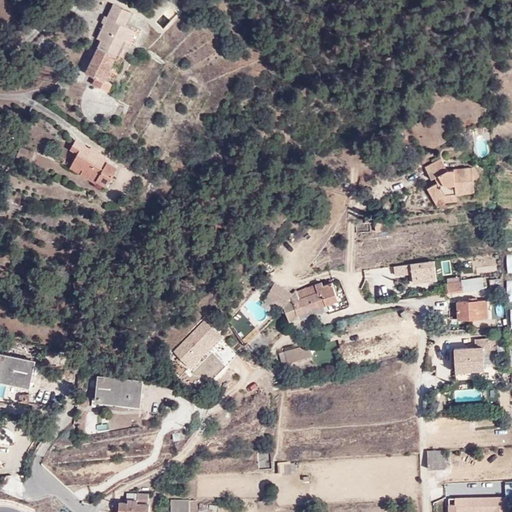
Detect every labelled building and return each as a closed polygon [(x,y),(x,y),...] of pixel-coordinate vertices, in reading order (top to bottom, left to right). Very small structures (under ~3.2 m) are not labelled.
[(107,4),(98,23),(120,33),(126,28),(121,26),(126,12),(107,4)] [(124,43),(127,36),(120,33),(98,23),(94,32),(99,35),(83,72),(92,78),(89,83),(105,90),(109,83),(101,79),(118,40),(124,43)] [(120,33),(127,36),(130,30),(126,28),(120,33)] [(108,161),(73,142),(68,151),(76,156),(71,165),(81,171),(78,176),(94,185),(96,181),(105,185),(116,168),(107,163),(108,161)] [(32,151),(18,144),(12,156),(27,162),(32,151)] [(442,182),(441,182),(469,178),(474,177),(466,167),(444,167),(436,159),(420,170),(430,181),(437,175),(442,182)] [(469,178),(441,182),(427,190),(435,204),(446,197),(448,195),(455,194),(475,191),(469,178)] [(446,197),(449,204),(457,202),(455,194),(448,195),(446,197)] [(446,197),(435,204),(438,210),(449,204),(446,197)] [(385,221),(373,221),(374,233),(386,232),(385,221)] [(367,223),(355,224),(355,234),(368,234),(367,223)] [(412,271),(413,281),(436,277),(434,258),(393,265),(395,274),(412,271)] [(504,275),(491,277),(492,287),(505,286),(505,282),(504,275)] [(462,282),(463,291),(484,289),(482,277),(462,280),(462,282)] [(264,300),(277,282),(272,278),(259,297),(264,300)] [(290,291),(277,282),(264,300),(278,310),(282,305),(285,300),(288,302),(285,307),(288,318),(295,316),(296,319),(311,315),(309,306),(325,301),(336,299),(332,282),(322,285),(321,281),(298,288),(292,287),(290,291)] [(447,284),(448,293),(463,291),(462,282),(447,284)] [(467,301),(456,302),(456,319),(487,317),(486,300),(475,300),(475,297),(467,297),(467,301)] [(327,310),(325,301),(309,306),(311,315),(327,310)] [(192,366),(223,333),(205,316),(174,348),(192,366)] [(258,334),(253,339),(262,346),(266,343),(258,334)] [(477,338),(477,345),(456,346),(457,368),(485,366),(484,350),(492,350),(491,337),(477,338)] [(262,346),(253,339),(246,345),(253,354),(262,346)] [(211,352),(226,366),(238,354),(223,340),(211,352)] [(308,343),(281,350),(284,364),(311,356),(308,343)] [(35,364),(0,355),(0,377),(30,384),(35,364)] [(287,373),(278,375),(279,383),(288,381),(287,373)] [(141,381),(98,378),(96,398),(139,402),(141,381)] [(20,398),(21,398),(30,399),(32,390),(22,391),(21,392),(20,397),(20,398)] [(172,434),(178,443),(186,438),(180,429),(172,434)] [(428,449),(429,468),(446,467),(445,448),(428,449)] [(268,449),(256,451),(258,469),(270,468),(268,449)] [(289,459),(278,462),(281,474),(292,471),(289,459)] [(147,511),(147,495),(136,495),(136,500),(127,500),(127,503),(119,503),(119,511),(147,511)] [(493,511),(507,511),(508,496),(458,496),(458,502),(450,503),(450,511),(465,511),(493,510),(493,511)]
